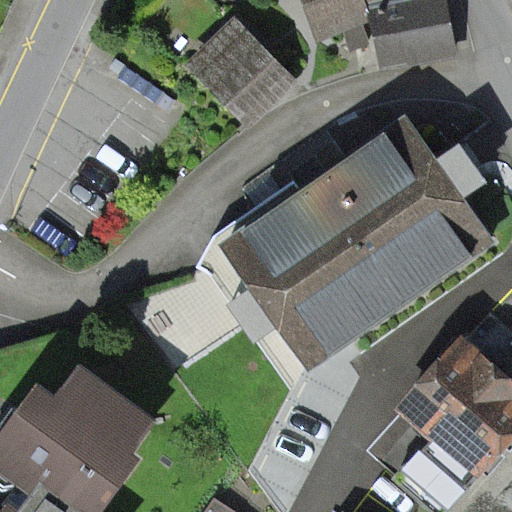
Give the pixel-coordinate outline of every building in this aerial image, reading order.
[(307,0),(318,35),(343,24),(361,17),(369,10),(373,9),(374,9),(419,0),(307,0)] [(419,0),(374,9),(385,69),(451,56),(439,0),(419,0)] [(236,26),(196,64),(254,123),(293,84),(236,26)] [(406,121),(226,247),(310,367),(490,241),(449,183),(406,121)] [(511,385),(503,377),(465,343),(406,410),(435,435),(480,476),(511,439),(511,385)] [(0,495),(13,505),(8,511),(98,511),(154,432),(45,357),(0,422),(0,495)] [(432,511),(446,511),(480,476),(435,435),(395,479),(432,511)]
